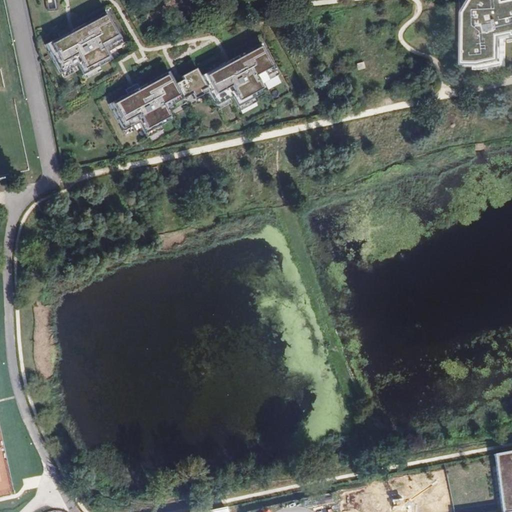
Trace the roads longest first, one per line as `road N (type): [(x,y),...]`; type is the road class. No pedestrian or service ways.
road 1 (track): [(23,193),(7,236),(16,383),(71,511)]
road 2 (track): [(14,0),(49,185)]
